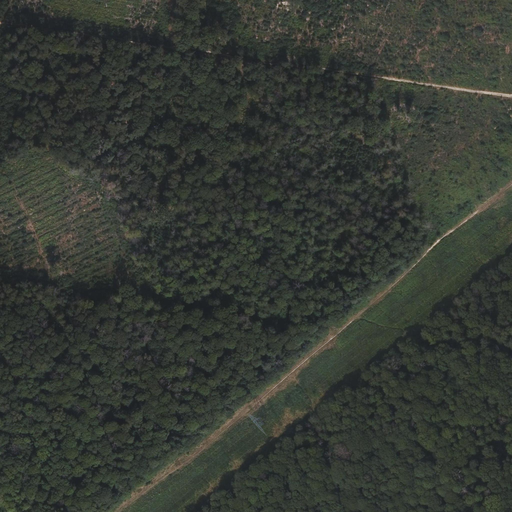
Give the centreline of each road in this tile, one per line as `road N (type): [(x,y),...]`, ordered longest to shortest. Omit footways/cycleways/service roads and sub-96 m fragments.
road 1 (track): [(173,42),(511,94)]
road 2 (track): [(119,511),(342,325)]
road 3 (track): [(342,325),(511,184)]
road 4 (track): [(0,24),(173,42)]
